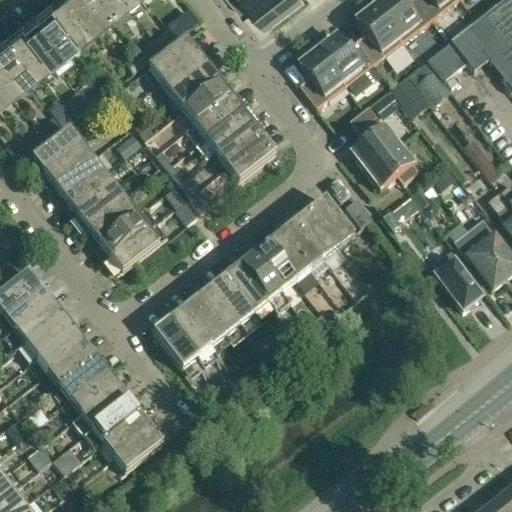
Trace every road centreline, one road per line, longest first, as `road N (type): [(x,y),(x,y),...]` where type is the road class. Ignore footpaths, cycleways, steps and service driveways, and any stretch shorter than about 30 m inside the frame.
road 1 (residential): [(112,327),(293,188),(310,164)]
road 2 (residential): [(112,327),(0,185)]
road 3 (secondary): [(345,511),(459,423)]
road 4 (residential): [(405,263),(329,165),(310,164)]
road 5 (residential): [(193,431),(112,327)]
road 6 (residential): [(431,511),(488,467),(459,423)]
